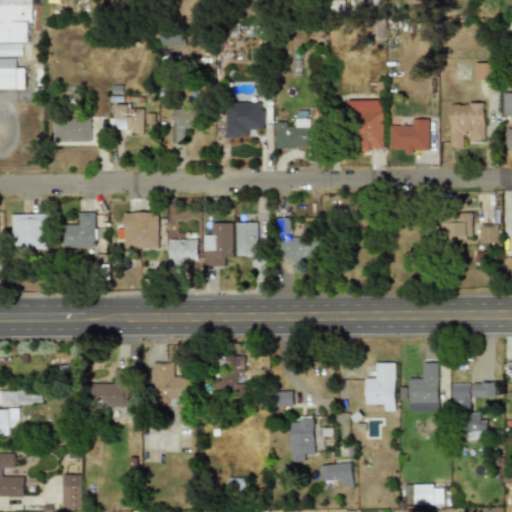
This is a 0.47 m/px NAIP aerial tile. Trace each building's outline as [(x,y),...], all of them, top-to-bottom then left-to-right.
[(0,0),(0,88),(24,88),(24,69),(17,69),(17,56),(23,56),(22,40),(32,40),(31,0),(0,0)] [(183,35),(158,34),(158,45),(183,45),(183,35)] [(492,63),(474,63),(474,80),(492,80),(492,63)] [(511,92),(502,92),(502,114),(511,114),(511,92)] [(383,99),(346,99),(346,121),(353,121),(353,152),(383,152),(383,99)] [(225,137),(247,137),(246,129),(263,129),(262,102),(225,102),(225,137)] [(449,102),(449,148),(464,148),(464,137),(484,137),(485,103),(449,102)] [(109,133),(144,133),(144,104),(109,104),(109,133)] [(170,110),(169,138),(183,138),(183,128),(198,129),(198,110),(170,110)] [(53,117),(53,143),(90,143),(90,117),(53,117)] [(428,118),(408,118),(408,128),(389,128),(389,152),(428,152),(428,118)] [(274,148),(311,148),(311,120),(274,120),(274,148)] [(64,247),(95,247),(95,211),(75,211),(75,223),(64,223),(64,247)] [(125,247),(158,247),(158,211),(125,211),(125,224),(116,224),(116,238),(125,238),(125,247)] [(471,213),(439,213),(439,242),(471,242),(471,213)] [(47,214),(10,214),(10,248),(47,248),(47,214)] [(246,254),(246,264),(259,265),(259,222),(236,221),(235,254),(246,254)] [(213,222),(213,232),(202,232),(202,267),(223,267),(223,256),(232,256),(232,222),(213,222)] [(496,225),(479,225),(479,242),(496,242),(496,225)] [(167,239),(167,268),(186,268),(186,259),(197,259),(197,239),(167,239)] [(312,260),(312,240),(279,240),(279,260),(312,260)] [(511,257),(501,257),(501,277),(511,277),(511,257)] [(245,355),(222,355),(223,397),(244,397),(244,382),(255,382),(255,374),(245,374),(245,355)] [(408,412),(438,412),(438,361),(418,361),(418,374),(408,374),(408,412)] [(174,362),(153,362),(153,404),(185,404),(184,397),(194,397),(193,374),(174,374),(174,362)] [(366,374),(365,404),(374,404),(374,409),(395,409),(396,362),(375,362),(375,374),(366,374)] [(128,406),(129,374),(115,374),(115,383),(92,383),(91,406),(128,406)] [(451,383),(451,411),(463,411),(463,438),(487,438),(487,411),(471,411),(471,397),(495,397),(495,382),(451,383)] [(0,388),(0,404),(43,404),(43,388),(0,388)] [(275,390),(275,406),(293,406),(293,390),(275,390)] [(10,427),(19,427),(19,408),(0,408),(0,435),(10,435),(10,427)] [(291,460),(304,460),(304,451),(315,451),(314,416),(290,416),(291,460)] [(13,452),(0,452),(0,497),(24,497),(24,473),(13,473),(13,452)] [(321,463),(322,488),(352,487),(352,462),(321,463)] [(81,474),(61,474),(61,509),(81,509),(81,474)] [(246,490),(246,478),(227,478),(227,490),(246,490)] [(413,505),(443,505),(443,483),(413,483),(413,505)]
